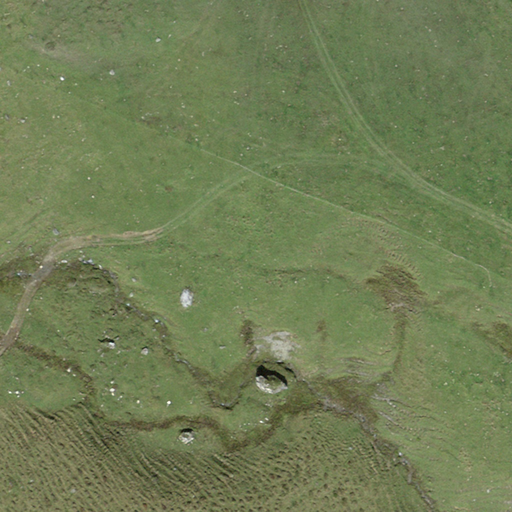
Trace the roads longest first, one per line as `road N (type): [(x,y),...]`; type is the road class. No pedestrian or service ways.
road 1 (track): [(0,352),(39,276),(71,242),(132,240),(271,157),(371,144)]
road 2 (track): [(371,144),(511,239)]
road 3 (track): [(304,0),(371,144)]
